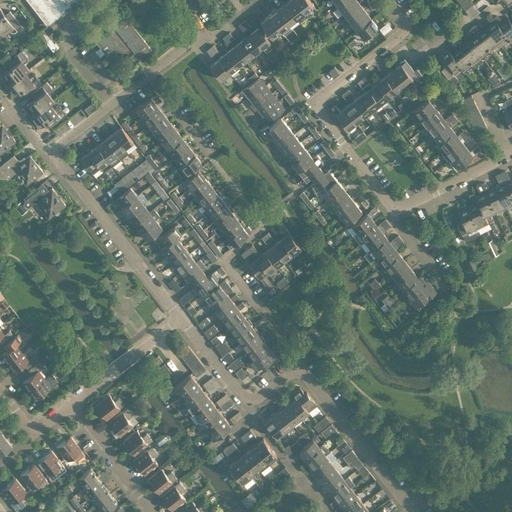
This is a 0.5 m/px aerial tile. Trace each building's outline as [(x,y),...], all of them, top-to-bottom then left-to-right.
[(34,0),(49,20),(66,6),(67,7),(76,0),(34,0)] [(288,0),(282,0),(278,3),(289,18),(297,11),(288,0)] [(301,0),(288,0),(297,11),(301,16),(310,10),(301,0)] [(301,0),(310,10),(318,4),(314,0),(301,0)] [(362,0),(355,0),(346,8),(352,16),(366,5),(362,0)] [(0,1),(0,21),(2,24),(5,29),(11,24),(13,26),(17,27),(24,21),(11,5),(6,9),(0,1)] [(278,3),(270,9),(281,24),(289,18),(278,3)] [(358,24),(373,13),(366,5),(352,16),(358,24)] [(502,40),(510,34),(510,33),(494,12),(491,8),(488,11),(494,18),(488,22),(502,40)] [(281,24),(270,9),(262,16),(273,30),(281,24)] [(153,44),(126,10),(110,22),(112,24),(97,36),(102,42),(97,45),(102,51),(106,47),(109,52),(117,46),(130,47),(135,54),(139,51),(141,54),(153,44)] [(386,23),(395,16),(390,10),(381,16),(386,23)] [(498,10),(494,12),(510,33),(510,34),(511,36),(511,16),(509,13),(504,18),(498,10)] [(373,13),(358,24),(364,32),(379,21),(373,13)] [(243,17),(249,24),(252,21),(247,14),(243,17)] [(249,24),(243,17),(240,20),(245,26),(249,24)] [(477,19),(473,21),(494,46),(502,40),(488,22),(483,26),(477,19)] [(252,28),(263,42),(271,36),(260,21),(252,28)] [(476,32),(471,36),(485,53),(494,46),(473,21),(471,24),(476,32)] [(43,24),(39,27),(55,47),(61,43),(57,38),(55,39),(43,24)] [(227,30),(232,36),(236,33),(231,27),(227,30)] [(252,28),(244,34),(255,48),(263,42),(252,28)] [(232,36),(227,30),(224,32),(229,39),(232,36)] [(299,31),(291,37),(295,42),(303,35),(299,31)] [(349,38),(352,42),(359,36),(356,33),(349,38)] [(460,33),(456,35),(476,60),(485,53),(471,36),(465,40),(460,33)] [(247,55),(255,48),(244,34),(235,40),(247,55)] [(459,45),(454,49),(453,50),(463,63),(467,68),(476,60),(456,35),(453,38),(459,45)] [(215,40),(211,42),(216,49),(220,46),(215,40)] [(235,40),(227,47),(239,61),(247,55),(235,40)] [(213,51),(216,49),(211,42),(208,45),(213,51)] [(3,68),(11,78),(27,66),(30,64),(26,58),(29,55),(29,52),(23,45),(8,57),(11,62),(3,68)] [(455,69),(463,63),(453,50),(454,49),(450,45),(441,52),(447,59),(442,63),(455,80),(459,75),(455,69)] [(227,47),(219,53),(231,67),(239,61),(227,47)] [(107,52),(102,56),(106,61),(111,57),(107,52)] [(231,67),(219,53),(211,59),(223,74),(231,67)] [(394,64),(406,81),(409,78),(408,77),(413,73),(418,80),(426,73),(418,62),(415,65),(405,53),(400,57),(401,58),(394,64)] [(335,73),(341,68),(336,61),(330,66),(335,73)] [(505,63),(501,66),(506,73),(511,70),(505,63)] [(394,64),(386,71),(397,86),(403,82),(404,83),(406,81),(394,64)] [(11,78),(7,81),(15,92),(24,85),(27,89),(43,77),(37,69),(33,69),(31,71),(27,66),(11,78)] [(496,68),(489,74),(494,80),(502,76),(496,68)] [(250,93),(267,79),(261,71),(242,85),(244,88),(246,87),(250,93)] [(378,77),(373,80),(366,71),(362,74),(381,98),(387,94),(388,95),(390,93),(378,77)] [(392,90),(397,86),(386,71),(378,77),(390,93),(393,91),(392,90)] [(366,86),(362,89),(375,106),(377,103),(376,102),(381,98),(362,74),(359,76),(366,86)] [(28,100),(36,109),(36,110),(51,98),(52,98),(55,95),(51,89),(54,87),(54,83),(49,76),(33,88),(37,93),(28,100)] [(273,87),(267,79),(250,93),(254,98),(253,99),(255,101),(273,87)] [(283,80),(279,82),(284,88),(288,86),(283,80)] [(280,96),(273,87),(255,101),(257,104),(258,103),(262,109),(280,96)] [(286,91),(292,99),(296,96),(289,88),(286,91)] [(362,89),(354,96),(366,111),(371,107),(372,108),(375,106),(362,89)] [(464,99),(475,94),(473,89),(462,94),(464,99)] [(405,95),(408,99),(414,94),(411,91),(405,95)] [(432,91),(414,105),(411,107),(417,115),(421,113),(444,95),(441,91),(436,96),(432,91)] [(510,117),(503,120),(505,124),(511,121),(511,91),(505,95),(508,103),(504,105),(507,112),(510,117)] [(137,104),(143,112),(158,100),(152,92),(137,104)] [(464,99),(467,105),(478,99),(475,94),(464,99)] [(442,109),(439,105),(447,98),(444,95),(421,113),(427,121),(442,109)] [(280,96),(262,109),(266,114),(265,115),(267,118),(286,103),(280,96)] [(354,96),(346,102),(359,118),(361,116),(360,115),(366,111),(354,96)] [(94,97),(86,103),(90,109),(98,102),(94,97)] [(56,103),(52,98),(51,98),(36,110),(36,109),(31,113),(40,123),(48,117),(52,121),(67,109),(62,102),(59,101),(56,103)] [(356,120),(359,118),(346,102),(341,106),(336,99),(333,102),(349,124),(355,119),(356,120)] [(467,105),(469,110),(480,105),(478,99),(467,105)] [(165,108),(158,100),(143,112),(150,120),(165,108)] [(302,111),(305,108),(298,100),(293,104),(296,107),(298,106),(302,111)] [(469,110),(472,115),(483,111),(480,105),(469,110)] [(387,106),(383,110),(388,115),(392,111),(387,106)] [(171,116),(165,108),(150,120),(156,128),(171,116)] [(427,121),(433,129),(457,111),(454,108),(446,114),(442,109),(427,121)] [(433,129),(440,137),(455,125),(451,121),(459,114),(457,111),(433,129)] [(472,115),(475,121),(486,116),(483,111),(472,115)] [(270,136),(274,132),(289,121),(282,112),(270,121),(269,119),(262,125),(270,136)] [(0,149),(6,145),(8,147),(12,144),(10,142),(17,137),(3,120),(0,115),(0,149)] [(128,124),(131,122),(126,115),(123,118),(128,124)] [(156,128),(162,136),(177,124),(171,116),(156,128)] [(486,116),(475,121),(477,127),(488,122),(486,116)] [(123,121),(115,128),(126,143),(135,136),(123,121)] [(274,132),(280,140),(295,129),(289,121),(274,132)] [(131,122),(128,124),(134,132),(137,130),(131,122)] [(162,136),(168,144),(183,132),(177,124),(162,136)] [(463,132),(469,127),(466,124),(460,128),(463,132)] [(440,137),(446,145),(461,133),(455,125),(440,137)] [(365,126),(354,135),(357,139),(368,130),(365,126)] [(115,128),(107,134),(118,149),(123,146),(125,148),(129,146),(126,143),(115,128)] [(280,140),(286,148),(301,137),(295,129),(280,140)] [(137,130),(134,132),(140,140),(144,138),(137,130)] [(190,140),(183,132),(168,144),(165,147),(171,155),(190,140)] [(467,141),(464,137),(461,133),(446,145),(443,148),(449,156),(450,155),(467,141)] [(107,134),(99,140),(114,160),(122,154),(118,149),(107,134)] [(286,148),(293,156),(307,145),(301,137),(286,148)] [(91,146),(102,161),(106,166),(114,160),(99,140),(91,146)] [(178,156),(181,160),(196,148),(190,140),(171,155),(174,159),(178,156)] [(330,140),(327,143),(333,151),(336,149),(330,140)] [(479,140),(473,145),(475,148),(482,143),(479,140)] [(464,157),(474,150),(467,141),(450,155),(458,166),(464,160),(464,157)] [(293,156),(299,164),(314,153),(307,145),(293,156)] [(102,161),(91,146),(83,153),(94,168),(102,161)] [(181,160),(184,164),(180,167),(183,171),(202,156),(196,148),(181,160)] [(150,149),(148,150),(146,151),(151,158),(155,155),(150,149)] [(319,149),(314,153),(299,164),(306,173),(310,169),(321,161),(325,157),(319,149)] [(37,172),(44,167),(31,150),(19,159),(13,151),(0,161),(0,171),(9,174),(17,167),(27,180),(34,174),(37,175),(37,172)] [(324,165),(321,161),(310,169),(314,175),(316,177),(331,165),(329,163),(328,161),(324,165)] [(191,183),(207,171),(205,168),(204,169),(199,164),(185,175),(191,183)] [(511,173),(511,174),(507,164),(502,167),(511,187),(511,173)] [(147,169),(144,165),(137,171),(140,174),(147,169)] [(318,189),(323,185),(338,174),(331,165),(316,177),(312,180),(318,189)] [(152,175),(156,172),(151,166),(148,169),(152,175)] [(157,170),(161,176),(165,173),(160,167),(157,170)] [(501,179),(496,181),(506,202),(511,198),(511,187),(502,167),(497,169),(501,179)] [(209,174),(207,171),(191,183),(197,191),(212,180),(208,175),(209,174)] [(133,173),(127,177),(130,181),(136,176),(133,173)] [(165,173),(161,176),(168,184),(171,181),(165,173)] [(323,185),(329,193),(344,182),(338,174),(323,185)] [(487,211),(496,206),(482,178),(483,177),(482,176),(477,179),(482,188),(477,191),(476,191),(486,211),(487,211)] [(119,183),(122,187),(130,181),(127,177),(119,183)] [(160,186),(164,183),(159,177),(156,179),(160,186)] [(496,206),(506,202),(496,181),(491,183),(488,177),(483,177),(482,178),(496,206)] [(197,191),(204,199),(219,187),(217,184),(216,185),(212,180),(197,191)] [(230,187),(234,191),(240,186),(236,181),(230,187)] [(119,196),(123,201),(138,190),(132,182),(116,194),(118,197),(119,196)] [(350,190),(344,182),(329,193),(335,201),(350,190)] [(61,209),(61,208),(61,207),(61,206),(61,205),(67,200),(53,183),(43,190),(38,183),(25,193),(26,195),(26,196),(25,197),(26,199),(27,200),(28,201),(30,201),(31,201),(36,197),(49,214),(56,208),(57,209),(58,210),(59,210),(60,209),(61,209)] [(114,193),(120,188),(122,187),(119,183),(111,189),(114,193)] [(176,195),(180,192),(175,186),(171,188),(176,195)] [(307,197),(311,194),(305,186),(301,189),(307,197)] [(204,199),(207,204),(203,207),(206,211),(225,196),(221,191),(222,190),(219,187),(204,199)] [(489,217),(487,211),(486,211),(476,191),(477,191),(475,187),(471,190),(475,199),(469,202),(479,222),(489,217)] [(126,208),(128,210),(144,198),(138,190),(123,201),(127,207),(126,208)] [(240,200),(246,196),(241,190),(235,194),(240,200)] [(357,198),(350,190),(335,201),(342,209),(357,198)] [(180,192),(176,195),(181,201),(184,198),(180,192)] [(173,202),(176,199),(172,193),(168,195),(173,202)] [(366,194),(362,196),(367,202),(371,200),(366,194)] [(17,200),(22,206),(27,202),(22,196),(17,200)] [(213,211),(217,216),(232,203),(230,201),(229,202),(225,196),(206,211),(209,214),(213,211)] [(131,212),(135,217),(150,206),(144,198),(128,210),(130,213),(131,212)] [(357,198),(342,209),(348,218),(363,206),(357,198)] [(176,199),(173,202),(178,208),(181,205),(176,199)] [(360,227),(375,216),(371,211),(380,204),(377,201),(369,207),(354,219),(360,227)] [(450,213),(457,209),(453,201),(446,205),(450,213)] [(189,211),(192,208),(187,202),(184,205),(189,211)] [(458,218),(467,236),(482,228),(479,222),(469,202),(459,207),(463,215),(458,218)] [(155,203),(150,206),(135,217),(140,223),(138,224),(141,227),(157,214),(161,211),(155,203)] [(235,206),(232,203),(217,216),(220,220),(215,224),(218,227),(237,212),(234,207),(235,206)] [(192,208),(189,211),(193,217),(197,214),(192,208)] [(324,210),(320,213),(325,219),(328,216),(324,210)] [(241,217),(237,212),(218,227),(221,231),(225,227),(229,232),(245,219),(242,216),(241,217)] [(148,234),(153,230),(163,222),(157,214),(141,227),(143,229),(144,229),(148,234)] [(387,214),(379,220),(375,216),(360,227),(355,231),(361,239),(366,235),(390,217),(387,214)] [(287,230),(282,234),(294,248),(302,242),(282,217),(279,220),(282,223),(280,225),(283,229),(285,228),(287,230)] [(384,227),(386,225),(393,220),(390,217),(366,235),(372,243),(387,231),(384,227)] [(201,228),(205,225),(200,218),(196,221),(201,228)] [(245,219),(229,232),(232,236),(229,239),(232,243),(253,226),(248,221),(247,222),(245,219)] [(156,234),(162,242),(167,237),(169,240),(178,233),(183,229),(176,220),(164,230),(163,228),(156,234)] [(196,232),(200,229),(195,223),(191,226),(196,232)] [(266,230),(271,236),(274,233),(270,227),(266,230)] [(200,229),(196,232),(200,238),(204,235),(200,229)] [(271,236),(266,230),(263,232),(267,239),(271,236)] [(338,230),(333,234),(334,235),(337,239),(342,235),(338,230)] [(400,230),(391,236),(387,231),(372,243),(379,251),(402,233),(400,230)] [(185,241),(178,233),(169,240),(167,237),(162,242),(160,243),(164,247),(165,246),(169,250),(174,246),(176,248),(185,241)] [(397,243),(399,241),(405,237),(402,233),(379,251),(385,259),(400,248),(397,243)] [(282,234),(274,240),(285,255),(294,248),(282,234)] [(493,234),(487,237),(493,251),(500,248),(493,234)] [(207,249),(212,245),(207,239),(203,243),(207,249)] [(217,240),(214,243),(219,250),(222,247),(217,240)] [(262,250),(258,246),(253,240),(250,242),(269,267),(277,261),(266,246),(262,250)] [(274,240),(266,246),(277,261),(285,255),(274,240)] [(191,248),(185,241),(176,248),(174,246),(169,250),(167,251),(170,255),(171,254),(175,258),(180,254),(182,255),(191,248)] [(269,267),(250,242),(242,248),(247,254),(251,251),(255,255),(250,259),(261,274),(269,267)] [(212,245),(207,249),(214,257),(218,253),(212,245)] [(197,257),(191,248),(182,255),(180,254),(175,258),(173,259),(176,263),(178,262),(181,266),(187,262),(188,264),(197,257)] [(407,256),(400,248),(385,259),(392,267),(407,256)] [(471,265),(479,261),(474,252),(467,256),(471,265)] [(189,276),(193,273),(195,277),(206,268),(204,265),(207,262),(201,254),(197,257),(188,264),(187,262),(181,266),(189,276)] [(413,264),(407,256),(392,267),(398,275),(413,264)] [(302,261),(296,265),(299,269),(305,265),(302,261)] [(398,275),(404,283),(419,272),(413,264),(398,275)] [(195,277),(204,288),(213,281),(214,282),(221,278),(218,274),(220,273),(216,266),(209,271),(206,268),(195,277)] [(177,277),(182,274),(177,267),(173,270),(177,277)] [(281,278),(283,282),(289,277),(284,270),(281,273),(284,276),(281,278)] [(404,283),(410,291),(425,280),(425,279),(419,272),(404,283)] [(213,281),(204,288),(210,296),(220,289),(221,291),(227,286),(228,288),(234,284),(226,273),(221,278),(214,282),(213,281)] [(373,282),(379,277),(376,273),(370,278),(373,282)] [(425,280),(410,291),(420,303),(428,297),(425,293),(428,291),(430,293),(438,287),(429,276),(425,279),(425,280)] [(379,277),(373,282),(376,285),(382,280),(379,277)] [(210,296),(217,304),(226,297),(227,299),(233,294),(234,296),(240,292),(238,288),(232,293),(228,288),(227,286),(221,291),(220,289),(210,296)] [(186,289),(180,294),(181,294),(184,299),(190,294),(186,289)] [(383,294),(386,298),(392,293),(389,290),(383,294)] [(386,298),(388,301),(394,297),(392,293),(386,298)] [(6,294),(0,298),(5,304),(11,300),(6,294)] [(217,304),(223,312),(232,305),(233,306),(239,302),(240,304),(246,300),(244,296),(238,301),(234,296),(233,294),(227,299),(226,297),(217,304)] [(189,305),(193,310),(200,304),(197,300),(189,305)] [(433,303),(435,308),(442,306),(440,300),(433,303)] [(223,312),(229,320),(239,313),(240,315),(245,311),(240,304),(239,302),(233,306),(232,305),(223,312)] [(229,320),(235,328),(245,321),(246,323),(251,319),(252,319),(253,318),(250,314),(249,315),(245,311),(240,315),(239,313),(229,320)] [(208,312),(200,318),(203,323),(212,316),(208,312)] [(215,319),(206,327),(211,333),(220,325),(215,319)] [(235,328),(242,336),(251,329),(252,330),(257,327),(258,327),(259,326),(257,322),(255,323),(252,319),(251,319),(246,323),(245,321),(235,328)] [(6,329),(0,321),(0,333),(1,333),(5,338),(15,330),(11,325),(6,329)] [(242,336),(248,344),(257,337),(259,338),(264,335),(265,334),(263,330),(261,331),(258,327),(257,327),(252,330),(251,329),(242,336)] [(9,358),(11,357),(25,346),(19,337),(24,333),(20,329),(10,336),(14,341),(3,350),(9,358)] [(228,335),(218,343),(224,350),(233,342),(228,335)] [(248,344),(254,352),(264,345),(265,346),(270,343),(271,342),(269,338),(267,339),(264,335),(259,338),(257,337),(248,344)] [(184,351),(193,344),(189,339),(180,347),(184,351)] [(254,352),(250,355),(257,364),(263,360),(264,361),(276,352),(270,343),(265,346),(264,345),(254,352)] [(184,351),(187,356),(197,349),(193,344),(184,351)] [(25,346),(11,357),(9,358),(16,366),(27,357),(30,362),(40,354),(36,350),(31,354),(25,346)] [(230,346),(225,351),(229,357),(235,353),(230,346)] [(154,353),(159,359),(164,355),(159,349),(154,353)] [(200,353),(197,349),(187,356),(191,361),(200,353)] [(240,351),(231,359),(236,365),(245,358),(240,351)] [(191,361),(195,365),(204,358),(200,353),(191,361)] [(24,377),(31,385),(46,373),(40,365),(45,361),(41,356),(32,364),(35,368),(24,377)] [(160,370),(169,362),(165,358),(156,365),(160,370)] [(195,365),(194,366),(198,372),(208,363),(204,358),(195,365)] [(160,370),(164,375),(173,367),(169,362),(160,370)] [(252,368),(248,363),(245,365),(243,362),(237,367),(243,374),(252,368)] [(173,367),(164,375),(168,379),(177,372),(173,367)] [(181,390),(199,377),(192,368),(174,381),(181,390)] [(207,383),(218,375),(214,371),(204,379),(207,383)] [(46,373),(31,385),(37,394),(48,385),(52,390),(62,382),(58,377),(53,381),(46,373)] [(218,375),(207,383),(211,388),(221,380),(218,375)] [(181,390),(188,399),(205,385),(199,377),(181,390)] [(296,392),(300,397),(302,396),(310,406),(318,399),(307,386),(306,388),(300,381),(292,388),(296,392)] [(188,399),(195,407),(212,394),(205,385),(188,399)] [(221,400),(231,392),(227,388),(217,396),(221,400)] [(122,403),(126,399),(121,392),(116,396),(111,389),(97,400),(98,401),(97,401),(103,409),(104,408),(108,414),(122,403)] [(231,392),(221,400),(224,405),(235,397),(231,392)] [(302,412),(310,406),(302,396),(300,397),(296,392),(292,396),(290,394),(286,397),(288,399),(292,404),(294,402),(302,412)] [(195,407),(201,416),(219,402),(212,394),(195,407)] [(294,418),(302,412),(294,402),(292,404),(288,399),(284,402),(282,400),(279,403),(280,405),(285,410),(286,409),(294,418)] [(201,416),(208,424),(225,411),(219,402),(201,416)] [(121,431),(135,420),(130,413),(135,410),(129,403),(124,406),(110,417),(115,422),(114,423),(120,431),(121,430),(121,431)] [(230,413),(234,418),(244,410),(241,405),(230,413)] [(286,424),(294,418),(286,409),(285,410),(280,405),(276,408),(275,406),(270,410),(272,411),(277,416),(278,415),(286,424)] [(225,411),(208,424),(215,433),(232,419),(225,411)] [(266,413),(262,416),(268,423),(270,422),(278,431),(286,424),(278,415),(277,416),(272,411),(268,415),(266,413)] [(319,417),(323,423),(332,417),(327,411),(319,417)] [(323,426),(329,434),(329,435),(340,427),(333,418),(323,426)] [(251,423),(246,427),(254,437),(259,433),(251,423)] [(149,439),(154,435),(149,428),(144,431),(139,425),(125,436),(126,436),(124,437),(130,445),(131,444),(136,449),(150,439),(149,439)] [(302,429),(307,435),(311,432),(306,426),(302,429)] [(254,437),(246,427),(242,431),(249,441),(254,437)] [(307,435),(302,429),(294,435),(299,441),(307,435)] [(321,441),(318,437),(320,435),(317,430),(305,440),(306,442),(301,446),(305,451),(303,452),(306,456),(308,455),(307,454),(313,450),(312,448),(321,441)] [(79,455),(86,449),(83,445),(72,431),(66,435),(66,434),(58,440),(59,441),(58,442),(69,455),(75,450),(79,455)] [(0,450),(14,440),(7,432),(0,436),(0,450)] [(256,439),(269,457),(278,450),(265,432),(256,439)] [(299,441),(294,435),(284,443),(289,449),(299,441)] [(229,441),(237,451),(242,447),(234,437),(229,441)] [(307,454),(308,455),(311,458),(309,460),(312,463),(314,462),(313,462),(319,458),(318,456),(331,446),(331,445),(325,437),(321,441),(312,448),(313,450),(307,454)] [(261,463),(269,457),(256,439),(247,446),(261,463)] [(146,469),(159,458),(154,452),(159,448),(155,442),(154,441),(152,442),(149,445),(149,444),(135,455),(139,461),(138,462),(144,469),(145,468),(146,469)] [(237,451),(229,441),(225,444),(232,454),(237,451)] [(352,455),(358,450),(354,444),(344,451),(349,458),(353,455),(352,455)] [(57,464),(64,459),(53,445),(53,446),(52,445),(44,451),(45,452),(40,456),(50,470),(54,475),(61,469),(57,464)] [(252,470),(261,463),(247,446),(239,452),(252,470)] [(319,472),(320,470),(325,466),(324,464),(333,457),(337,454),(331,446),(318,456),(319,458),(313,462),(314,462),(317,467),(316,468),(319,472)] [(186,455),(181,449),(169,459),(174,465),(186,455)] [(358,450),(352,455),(353,455),(349,458),(353,462),(356,460),(359,463),(360,463),(365,459),(358,450)] [(244,477),(252,470),(239,452),(230,459),(244,477)] [(340,465),(333,457),(324,464),(325,466),(320,470),(323,475),(322,476),(325,480),(326,478),(332,474),(330,472),(340,465)] [(43,483),(50,477),(47,473),(47,472),(36,459),(31,463),(30,462),(22,468),(23,469),(22,469),(33,483),(40,478),(43,483)] [(360,463),(359,463),(365,471),(371,466),(365,459),(360,463)] [(79,473),(88,467),(83,461),(75,467),(79,473)] [(286,461),(278,468),(282,473),(290,467),(286,461)] [(79,473),(86,482),(99,472),(92,463),(79,473)] [(174,477),(179,473),(173,466),(168,470),(163,463),(150,474),(149,475),(155,483),(156,482),(160,488),(174,477)] [(346,473),(340,465),(330,472),(332,474),(326,478),(330,483),(328,484),(331,488),(333,486),(332,486),(338,482),(337,480),(346,473)] [(86,482),(90,486),(85,490),(88,494),(93,490),(106,480),(99,472),(86,482)] [(22,492),(28,487),(17,473),(17,474),(16,473),(8,479),(9,480),(4,484),(14,498),(15,498),(18,503),(25,497),(22,492)] [(352,481),(346,473),(337,480),(338,482),(332,486),(333,486),(337,493),(332,497),(334,501),(340,496),(339,494),(344,490),(343,488),(352,481)] [(174,504),(187,494),(182,487),(187,484),(181,476),(177,480),(163,491),(167,496),(166,497),(172,505),(173,504),(174,504)] [(384,476),(380,480),(385,486),(389,482),(384,476)] [(71,480),(64,485),(68,491),(75,485),(71,480)] [(93,490),(100,499),(112,489),(106,480),(93,490)] [(358,489),(352,481),(343,488),(344,490),(339,494),(340,496),(343,500),(338,505),(340,509),(346,504),(345,502),(350,498),(349,496),(358,489)] [(252,486),(242,494),(249,503),(259,495),(252,486)] [(100,499),(103,503),(98,506),(101,511),(119,497),(112,489),(100,499)] [(365,497),(358,489),(349,496),(350,498),(345,502),(346,504),(350,509),(345,511),(352,511),(351,510),(357,506),(355,504),(365,497)] [(82,498),(76,490),(71,494),(78,502),(82,498)] [(51,495),(43,502),(30,511),(47,511),(50,510),(46,506),(55,499),(51,495)] [(65,499),(71,507),(75,504),(69,495),(65,499)] [(205,510),(210,506),(204,499),(200,503),(194,496),(181,507),(180,508),(182,511),(202,511),(205,510)] [(352,511),(362,511),(371,505),(365,497),(355,504),(357,506),(351,510),(352,511)] [(82,498),(78,502),(84,511),(89,507),(82,498)] [(124,511),(128,509),(121,500),(106,511),(124,511)] [(387,511),(386,510),(389,507),(385,501),(373,511),(387,511)]
